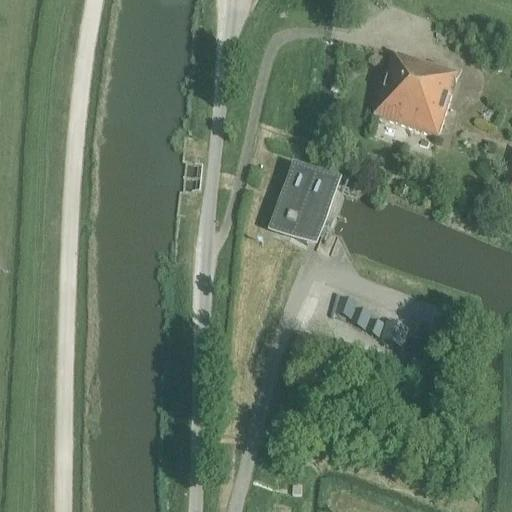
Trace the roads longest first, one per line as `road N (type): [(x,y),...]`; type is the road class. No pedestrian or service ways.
road 1 (unclassified): [(194,511),(202,277),(231,0)]
road 2 (unclassified): [(64,511),(70,192),(93,0)]
